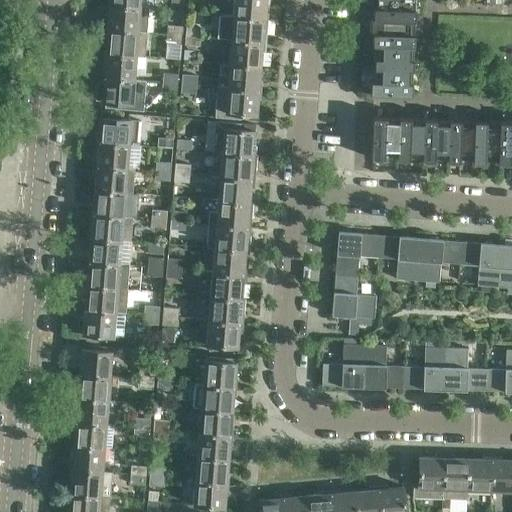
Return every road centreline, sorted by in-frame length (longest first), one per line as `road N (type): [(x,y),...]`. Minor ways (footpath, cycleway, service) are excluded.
road 1 (residential): [(295,195),(287,391),(300,412),(324,425),(511,429)]
road 2 (unclassified): [(26,330),(52,4)]
road 3 (residential): [(511,207),(295,195)]
road 4 (residential): [(312,0),(295,195)]
road 5 (unclassified): [(11,511),(26,330)]
